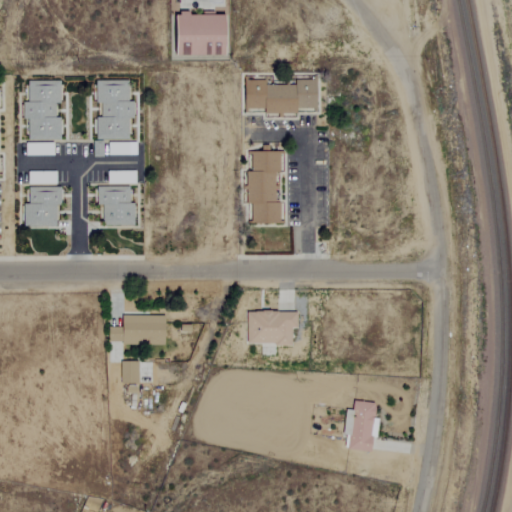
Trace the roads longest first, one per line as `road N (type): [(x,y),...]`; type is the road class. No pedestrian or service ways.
road 1 (residential): [(416,511),(437,379),(434,216),(410,93),(354,4)]
road 2 (track): [(486,0),(511,158),(509,511)]
road 3 (residential): [(438,272),(0,274)]
